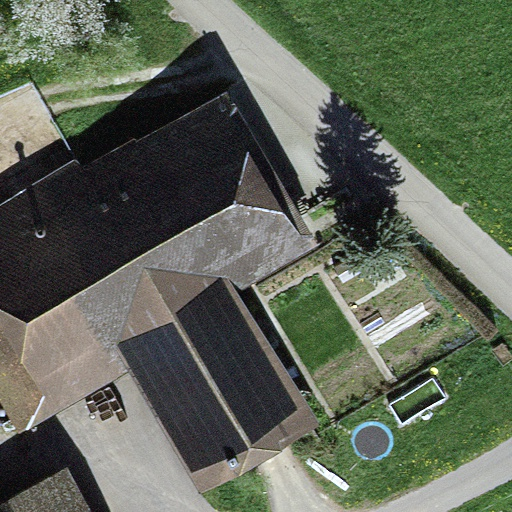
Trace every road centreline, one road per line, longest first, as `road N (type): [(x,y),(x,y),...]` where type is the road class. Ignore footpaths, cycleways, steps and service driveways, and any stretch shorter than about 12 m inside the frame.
road 1 (residential): [(199,0),(511,293)]
road 2 (unclassified): [(399,511),(511,457)]
